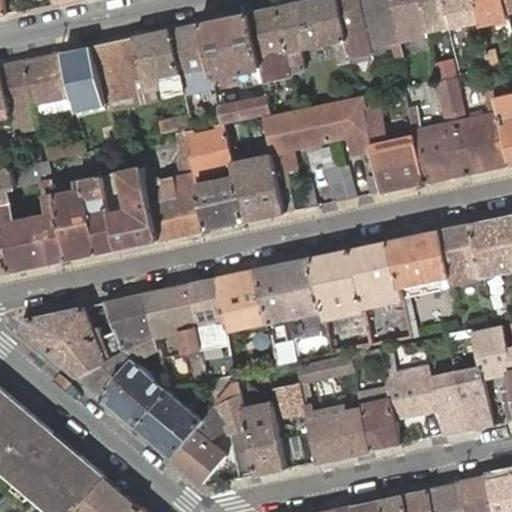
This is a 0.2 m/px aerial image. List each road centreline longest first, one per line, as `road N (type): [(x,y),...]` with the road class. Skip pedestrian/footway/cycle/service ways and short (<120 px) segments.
road 1 (residential): [(511,188),(0,299)]
road 2 (residential): [(219,511),(511,448)]
road 3 (residential): [(0,344),(196,511)]
road 4 (residential): [(0,41),(197,0)]
